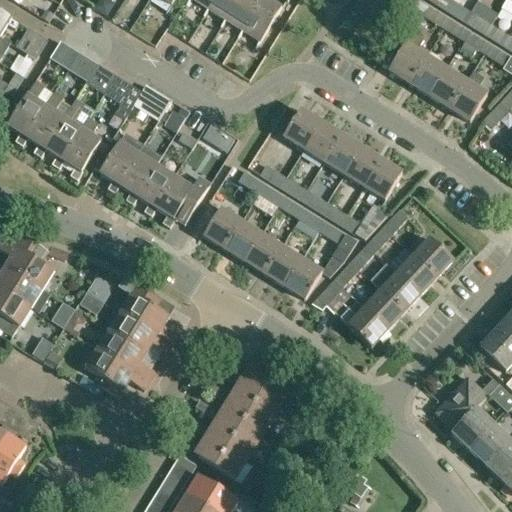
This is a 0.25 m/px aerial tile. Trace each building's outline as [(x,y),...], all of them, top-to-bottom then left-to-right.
[(154,0),(171,10),(177,0),(154,0)] [(207,14),(215,0),(191,0),(190,3),(207,14)] [(215,0),(207,14),(225,25),(240,0),(215,0)] [(261,0),(240,0),(225,25),(242,36),(264,2),(261,0)] [(447,0),(424,0),(444,12),(451,2),(447,0)] [(281,13),(264,2),(242,36),(259,47),(281,13)] [(444,12),(444,13),(464,25),(471,14),(451,2),(444,12)] [(443,32),(450,22),(429,9),(429,10),(421,5),(412,20),(422,26),(425,21),(443,32)] [(491,27),(471,14),(464,25),(484,38),(491,27)] [(0,37),(7,27),(15,33),(19,26),(10,21),(10,22),(0,15),(0,37)] [(470,34),(450,22),(443,32),(464,45),(470,34)] [(491,27),(484,38),(505,50),(511,40),(491,27)] [(35,63),(44,48),(47,43),(32,34),(20,53),(35,63)] [(470,34),(464,45),(460,53),(472,60),(476,53),(484,57),(490,47),(470,34)] [(409,87),(429,54),(420,48),(424,42),(413,35),(388,74),(409,87)] [(68,73),(79,56),(59,45),(49,63),(68,73)] [(490,47),(484,57),(504,70),(503,72),(511,78),(511,60),(490,47)] [(440,61),(429,54),(409,87),(429,100),(446,73),(437,67),(440,61)] [(79,56),(68,73),(87,84),(96,69),(98,67),(79,56)] [(23,81),(33,67),(24,62),(16,76),(23,81)] [(96,69),(86,85),(85,86),(104,98),(114,81),(96,69)] [(466,85),(446,73),(429,100),(450,112),(467,85),(466,85)] [(473,75),(466,85),(467,85),(450,112),(470,125),(487,98),(477,92),(484,81),(473,75)] [(116,78),(114,81),(104,97),(120,108),(132,89),(116,78)] [(13,80),(4,94),(13,99),(21,85),(13,80)] [(45,111),(51,101),(41,95),(45,89),(37,83),(26,98),(6,130),(18,138),(13,146),(21,151),(26,143),(24,142),(44,110),(45,111)] [(140,97),(132,109),(157,125),(170,105),(145,89),(140,97)] [(55,93),(51,101),(45,111),(44,110),(24,142),(26,143),(37,150),(32,158),(40,162),(45,154),(43,153),(62,121),(54,116),(64,99),(55,93)] [(511,110),(511,93),(500,106),(509,114),(511,110)] [(500,106),(482,125),(500,140),(511,126),(511,117),(509,114),(500,106)] [(63,121),(62,121),(43,153),(45,154),(55,161),(50,169),(58,174),(63,166),(61,165),(80,132),(81,133),(88,124),(79,118),(80,115),(76,113),(78,110),(73,107),(71,110),(71,109),(63,121)] [(303,153),(321,125),(300,113),(283,140),(303,153)] [(164,128),(177,135),(179,132),(185,121),(172,114),(164,128)] [(89,121),(88,124),(81,133),(80,132),(61,165),(63,166),(73,172),(68,180),(76,185),(81,177),(79,176),(99,144),(90,139),(98,127),(89,121)] [(341,138),(321,125),(303,153),(324,165),(341,138)] [(211,128),(202,141),(226,156),(234,143),(226,137),(218,133),(211,128)] [(341,138),(324,165),(344,178),(361,151),(341,138)] [(117,189),(137,157),(118,146),(98,177),(111,185),(106,193),(113,198),(118,190),(117,189)] [(361,151),(344,178),(365,191),(382,164),(361,151)] [(280,191),(286,180),(268,169),(273,161),(263,155),(251,173),(280,191)] [(155,169),(137,157),(117,189),(118,190),(129,196),(124,204),(132,209),(137,202),(135,201),(155,169)] [(402,177),(382,164),(365,191),(385,204),(402,177)] [(173,180),(155,169),(135,201),(137,202),(148,209),(144,216),(151,221),(155,213),(154,212),(173,180)] [(258,197),(264,187),(237,170),(220,195),(231,202),(241,187),(258,197)] [(192,192),(173,180),(154,212),(155,213),(166,220),(162,228),(169,232),(175,223),(185,229),(208,191),(197,184),(192,192)] [(307,193),(286,180),(280,191),(300,203),(307,193)] [(285,200),(264,187),(258,197),(278,210),(285,200)] [(307,193),(300,203),(321,216),(327,206),(307,193)] [(285,200),(278,210),(299,223),(305,212),(285,200)] [(348,218),(327,206),(321,216),(342,228),(348,218)] [(348,218),(342,228),(356,237),(365,243),(386,220),(378,213),(379,212),(374,208),(361,227),(348,218)] [(223,252),(241,225),(220,212),(203,239),(223,252)] [(305,212),(299,223),(320,235),(326,225),(305,212)] [(384,231),(392,238),(408,221),(400,213),(384,231)] [(241,225),(223,252),(244,265),(261,238),(241,225)] [(326,225),(320,235),(316,242),(327,249),(331,243),(339,248),(332,258),(344,265),(357,244),(346,238),(326,225)] [(392,238),(384,231),(367,248),(375,256),(392,238)] [(281,251),(261,238),(244,265),(264,278),(281,251)] [(4,271),(41,294),(54,274),(38,264),(45,253),(24,241),(18,252),(1,242),(0,243),(0,255),(10,262),(4,271)] [(430,242),(414,259),(437,281),(454,264),(430,242)] [(375,256),(367,248),(350,266),(359,274),(375,256)] [(66,262),(68,255),(51,249),(48,258),(64,263),(66,262)] [(302,263),(281,251),(264,278),(285,290),(302,263)] [(414,259),(397,277),(421,299),(437,281),(414,259)] [(322,276),(302,263),(285,290),(305,303),(322,276)] [(350,266),(334,283),(342,291),(343,291),(350,298),(355,292),(348,286),(359,274),(350,266)] [(0,293),(30,312),(41,294),(4,271),(0,277),(0,293)] [(421,299),(397,277),(381,294),(404,316),(421,299)] [(342,291),(334,283),(311,307),(322,313),(326,309),(334,317),(351,299),(350,298),(343,291),(342,291)] [(137,288),(119,317),(172,350),(178,341),(162,331),(168,321),(155,313),(161,303),(137,288)] [(30,312),(0,293),(0,318),(3,321),(0,326),(0,332),(12,340),(18,330),(19,330),(30,312)] [(381,294),(364,312),(387,334),(404,316),(381,294)] [(387,334),(364,312),(355,321),(348,314),(340,322),(347,329),(371,351),(387,334)] [(511,315),(495,332),(511,348),(511,315)] [(119,317),(108,336),(145,359),(151,348),(167,358),(172,350),(119,317)] [(511,368),(511,348),(495,332),(478,350),(505,376),(511,368)] [(108,336),(97,354),(150,386),(155,378),(140,368),(145,359),(108,336)] [(150,386),(97,354),(85,373),(96,380),(93,385),(83,379),(78,387),(98,399),(102,391),(119,402),(123,396),(122,396),(129,385),(145,395),(150,386)] [(258,364),(241,391),(278,413),(289,396),(262,380),(268,370),(258,364)] [(224,380),(229,373),(221,368),(217,375),(224,380)] [(237,378),(229,373),(224,380),(233,386),(237,378)] [(491,397),(499,388),(493,381),(482,393),(470,382),(458,395),(437,417),(454,434),(455,434),(476,412),(489,399),(488,398),(490,396),(491,397)] [(214,398),(218,391),(210,386),(206,393),(214,398)] [(511,410),(511,399),(499,388),(491,397),(509,414),(511,410)] [(218,391),(214,398),(222,402),(226,396),(218,391)] [(241,391),(231,406),(268,429),(278,413),(241,391)] [(204,415),(208,408),(200,403),(196,410),(204,415)] [(3,405),(0,409),(0,426),(11,433),(22,416),(3,405)] [(231,406),(220,425),(257,448),(268,429),(231,406)] [(217,413),(208,408),(204,415),(212,421),(217,413)] [(455,434),(454,434),(451,437),(470,454),(494,429),(476,412),(455,434)] [(40,427),(22,416),(11,433),(29,445),(40,427)] [(193,432),(197,426),(189,421),(185,428),(193,432)] [(257,448),(220,425),(209,442),(246,465),(257,448)] [(205,430),(197,426),(193,432),(201,437),(205,430)] [(511,445),(494,429),(470,454),(487,471),(511,445)] [(182,450),(186,443),(178,438),(174,445),(182,450)] [(8,439),(0,451),(0,489),(1,491),(10,477),(16,481),(25,467),(18,463),(26,450),(8,439)] [(246,465),(209,442),(198,461),(234,483),(246,465)] [(194,448),(186,443),(182,450),(190,455),(194,448)] [(511,446),(511,445),(487,471),(504,487),(511,479),(511,446)] [(175,465),(163,484),(180,495),(193,476),(175,465)] [(344,489),(355,497),(350,504),(358,510),(371,492),(363,487),(366,482),(354,474),(344,489)] [(198,479),(186,498),(207,511),(232,511),(237,505),(198,479)] [(170,511),(180,495),(163,484),(152,503),(165,511),(170,511)] [(0,506),(2,506),(11,493),(6,490),(0,498),(0,506)] [(207,511),(186,498),(176,511),(207,511)] [(165,511),(152,503),(146,511),(165,511)]
